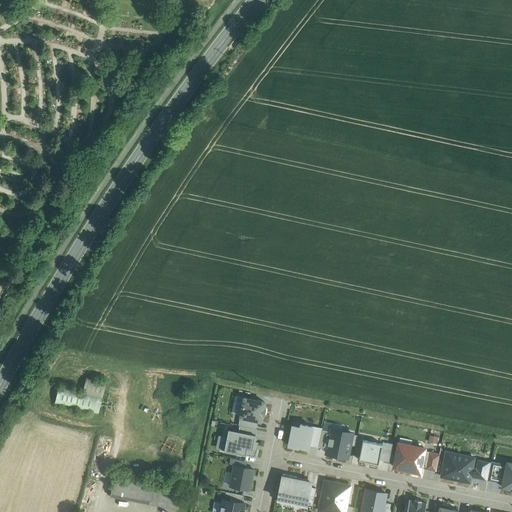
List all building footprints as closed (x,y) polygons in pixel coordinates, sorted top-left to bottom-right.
[(89,379),(86,391),(104,397),(108,385),(89,379)] [(60,388),(57,402),(101,412),(104,398),(60,388)] [(240,417),(258,420),(261,421),(262,414),(264,415),(265,409),(263,408),(264,402),(244,397),(240,417)] [(258,420),(240,417),(238,425),(239,425),(256,428),(258,420)] [(309,444),(313,426),(301,424),(300,427),(292,425),(288,445),(297,447),(298,446),(308,448),(309,444)] [(256,428),(239,425),(238,431),(256,434),(257,429),(256,428)] [(309,444),(319,446),(322,429),(322,428),(313,426),(309,444)] [(238,431),(228,429),(224,450),(246,455),(247,449),(253,450),(253,449),(254,441),(256,434),(238,431)] [(331,431),(322,429),(319,446),(318,447),(327,449),(331,431)] [(352,433),(331,429),(331,431),(327,449),(326,453),(347,457),(352,433)] [(431,434),(429,441),(438,443),(439,436),(431,434)] [(363,440),(359,459),(379,463),(379,459),(383,444),(363,440)] [(393,445),(383,442),(383,444),(379,459),(389,461),(393,445)] [(424,448),(399,444),(395,467),(420,472),(421,465),(424,451),(424,448)] [(247,449),(246,455),(255,457),(257,450),(253,449),(253,450),(247,449)] [(440,454),(424,451),(421,465),(425,466),(425,469),(436,471),(440,454)] [(474,458),(447,452),(442,476),(469,482),(470,476),(472,467),(474,458)] [(490,463),(478,460),(476,468),(472,467),(470,476),(487,480),(490,463)] [(511,461),(508,460),(502,487),(511,489),(510,491),(511,490),(511,461)] [(253,469),(235,465),(231,486),(249,490),(253,469)] [(310,486),(311,482),(296,479),(296,477),(283,474),(278,496),(294,500),(293,502),(306,505),(306,504),(310,486)] [(153,485),(114,477),(110,496),(150,504),(153,485)] [(350,485),(325,480),(319,510),(330,511),(344,511),(346,505),(350,485)] [(181,489),(153,483),(153,485),(150,504),(177,509),(181,489)] [(316,488),(310,486),(306,504),(313,505),(316,488)] [(386,493),(366,489),(362,511),(367,511),(381,511),(384,502),(386,493)] [(226,492),(225,499),(242,503),(243,495),(226,492)] [(223,499),(220,511),(244,511),(245,510),(243,510),(245,503),(242,503),(225,499),(223,499)] [(414,500),(409,499),(406,511),(424,511),(427,503),(421,501),(421,500),(414,499),(414,500)] [(389,511),(391,503),(384,502),(381,511),(389,511)] [(433,511),(437,511),(439,506),(442,506),(442,504),(435,503),(433,511)]
